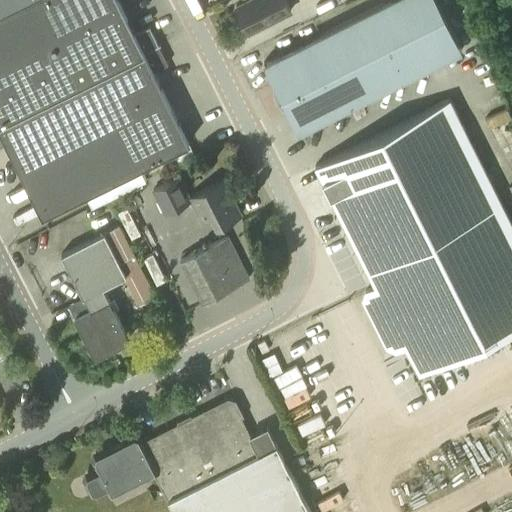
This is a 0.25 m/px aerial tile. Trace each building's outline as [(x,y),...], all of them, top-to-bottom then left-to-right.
[(0,0),(0,11),(23,0),(0,0)] [(0,66),(48,43),(26,0),(23,0),(0,11),(0,66)] [(26,0),(48,43),(121,7),(117,0),(26,0)] [(290,11),(284,0),(246,0),(235,6),(248,32),(290,11)] [(436,0),(390,0),(374,8),(264,63),(277,89),(274,90),(283,108),(286,106),(299,132),(462,51),(436,0)] [(121,7),(48,43),(70,88),(158,45),(149,26),(134,33),(121,7)] [(48,43),(0,66),(0,122),(70,88),(48,43)] [(158,45),(70,88),(92,133),(114,179),(188,142),(153,71),(167,64),(158,45)] [(92,133),(70,88),(0,122),(0,145),(6,143),(19,170),(92,133)] [(419,375),(511,328),(511,223),(450,99),(315,166),(375,286),(366,290),(362,301),(386,348),(396,352),(406,347),(419,375)] [(92,133),(19,170),(41,215),(114,179),(92,133)] [(163,210),(189,197),(191,196),(180,174),(152,188),(163,210)] [(223,180),(191,196),(189,197),(201,221),(212,216),(218,227),(241,215),(223,180)] [(61,254),(83,297),(84,297),(102,287),(125,275),(130,273),(144,300),(153,296),(153,295),(150,288),(132,254),(118,225),(104,233),(61,254)] [(226,234),(209,243),(180,259),(201,301),(248,278),(226,234)] [(166,275),(156,253),(149,256),(158,278),(166,275)] [(74,317),(84,337),(94,357),(111,348),(117,345),(129,339),(119,319),(108,300),(102,287),(84,297),(91,309),(89,309),(74,317)] [(94,459),(99,468),(94,471),(89,475),(88,480),(89,485),(93,490),(98,491),(103,490),(109,487),(109,489),(140,473),(142,477),(153,471),(174,511),(311,511),(276,443),(259,452),(233,401),(228,400),(142,443),(139,437),(135,435),(96,455),(94,459)]
